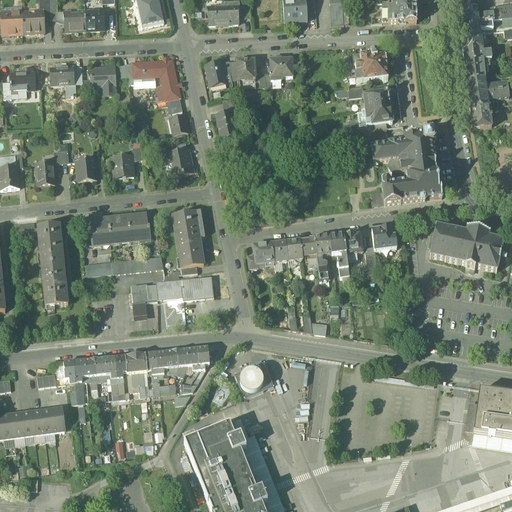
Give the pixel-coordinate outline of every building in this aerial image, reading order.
[(49,1),(49,2),(50,20),(50,23),(57,22),(57,15),(58,15),(57,0),(49,1)] [(157,0),(145,0),(135,2),(142,31),(163,27),(157,0)] [(295,24),(295,25),(307,25),(306,16),(305,3),(305,0),(297,0),(297,2),(283,3),(284,25),(295,24)] [(43,20),(50,20),(49,2),(42,2),(42,5),(39,5),(39,15),(43,15),(43,20)] [(305,3),(306,16),(315,15),(314,6),(314,2),(305,3)] [(207,11),(208,29),(238,27),(238,22),(240,22),(239,10),(239,5),(223,6),(223,10),(207,11)] [(416,5),(415,5),(388,6),(382,6),(382,26),(388,26),(398,26),(398,25),(406,25),(406,26),(416,26),(416,5)] [(493,15),(494,22),(502,21),(511,20),(511,7),(492,9),(492,15),(493,15)] [(239,10),(240,22),(250,21),(249,9),(239,10)] [(459,25),(477,24),(477,17),(476,11),(458,13),(459,25)] [(102,13),(85,14),(86,34),(103,33),(102,13)] [(64,35),(86,34),(85,14),(78,14),(79,17),(71,18),(71,15),(58,15),(57,15),(57,22),(64,22),(64,35)] [(16,38),(23,38),(22,16),(22,15),(14,15),(15,18),(9,18),(7,20),(4,17),(0,17),(0,25),(1,26),(1,36),(2,39),(9,38),(9,39),(16,38)] [(39,15),(22,16),(23,38),(44,37),(43,20),(43,15),(39,15)] [(492,15),(477,17),(477,24),(492,22),(494,22),(493,15),(492,15)] [(511,20),(502,21),(503,30),(511,28),(511,20)] [(492,22),(477,24),(478,31),(492,29),(492,22)] [(479,36),(478,31),(477,24),(459,25),(461,38),(479,36)] [(511,32),(503,34),(504,43),(511,42),(511,32)] [(482,36),(479,36),(461,38),(463,55),(464,66),(488,63),(491,63),(490,55),(482,56),(481,46),(483,46),(482,36)] [(355,75),(356,87),(388,83),(387,80),(389,79),(390,79),(389,74),(388,73),(386,73),(386,70),(385,61),(385,60),(376,61),(371,62),(371,58),(360,59),(360,58),(352,59),(354,68),(355,68),(355,75)] [(270,78),(271,85),(281,84),(281,81),(292,81),(292,62),(281,63),(281,62),(269,63),(270,78)] [(237,84),(239,84),(255,83),(255,79),(254,63),(236,64),(236,65),(237,80),(237,84)] [(464,66),(466,85),(485,83),(484,78),(487,78),(486,71),(489,71),(488,63),(464,66)] [(224,78),(230,76),(228,65),(228,64),(222,66),(221,66),(224,78)] [(133,81),(134,81),(160,80),(160,81),(163,92),(157,93),(159,105),(165,104),(166,104),(179,101),(180,101),(172,65),(132,67),(133,67),(133,81)] [(207,78),(209,88),(226,85),(224,78),(221,66),(221,65),(206,68),(208,78),(207,78)] [(236,65),(228,65),(230,76),(231,80),(237,80),(236,65)] [(124,67),(128,87),(134,87),(134,81),(133,81),(133,67),(132,67),(124,67)] [(103,87),(103,100),(114,99),(114,88),(116,88),(114,68),(105,68),(105,72),(91,73),(91,77),(90,77),(90,84),(90,88),(91,88),(103,87)] [(49,71),(50,89),(74,88),(74,82),(73,71),(73,70),(49,71)] [(73,71),(74,82),(82,82),(81,70),(73,71)] [(11,91),(11,94),(35,93),(34,76),(31,76),(31,72),(22,73),(22,76),(10,77),(11,82),(10,82),(10,85),(10,88),(10,91),(11,91)] [(256,91),(267,91),(265,78),(255,79),(255,83),(256,91)] [(155,81),(160,81),(160,80),(134,81),(134,87),(135,90),(154,89),(155,86),(155,81)] [(256,91),(255,83),(239,84),(239,92),(256,91)] [(468,99),(487,96),(486,89),(485,83),(466,85),(468,99)] [(82,87),(83,96),(92,96),(91,88),(90,88),(90,84),(82,84),(82,87)] [(10,85),(2,86),(3,103),(11,102),(11,94),(11,91),(10,91),(10,88),(10,85)] [(507,86),(486,89),(487,96),(508,94),(507,86)] [(348,92),(349,101),(362,100),(361,91),(348,92)] [(336,103),(349,101),(348,92),(335,93),(336,103)] [(360,105),(361,114),(390,110),(389,99),(390,97),(389,95),(388,93),(385,94),(384,95),(363,98),(364,105),(360,105)] [(508,94),(487,96),(488,104),(509,101),(508,94)] [(488,110),(488,104),(487,96),(468,99),(470,113),(488,110)] [(167,110),(168,110),(181,109),(179,101),(166,104),(167,110)] [(224,103),(225,111),(236,108),(235,102),(224,103)] [(182,115),(181,109),(168,110),(169,117),(182,115)] [(392,121),(390,110),(361,114),(362,122),(365,122),(366,129),(372,128),(386,126),(388,126),(390,127),(392,126),(393,125),(393,122),(392,121)] [(490,110),(488,110),(470,113),(473,133),(491,130),(490,120),(491,120),(490,110)] [(216,118),(221,142),(236,139),(231,114),(216,118)] [(170,122),(173,139),(187,137),(183,119),(170,122)] [(363,135),(365,150),(374,149),(373,143),(388,141),(386,132),(373,134),(363,135)] [(390,175),(393,178),(398,177),(399,186),(392,187),(392,184),(389,184),(387,182),(383,183),(381,185),(383,195),(384,207),(384,208),(401,206),(441,201),(438,171),(435,171),(434,163),(432,146),(434,146),(432,136),(404,140),(405,146),(388,148),(389,149),(372,151),(373,167),(374,168),(376,169),(378,168),(379,167),(378,165),(390,164),(388,167),(388,171),(390,175)] [(171,148),(173,156),(186,153),(185,147),(171,148)] [(131,159),(131,164),(132,164),(142,163),(140,152),(130,153),(131,159)] [(167,170),(169,181),(181,178),(181,179),(194,176),(194,175),(193,175),(189,153),(190,153),(189,152),(186,153),(173,156),(164,158),(164,159),(168,158),(171,169),(167,170)] [(16,170),(16,172),(23,171),(21,157),(14,158),(15,170),(16,170)] [(112,168),(113,182),(133,180),(132,164),(131,164),(131,159),(115,160),(116,168),(112,168)] [(12,160),(0,161),(0,171),(13,170),(12,160)] [(75,165),(78,186),(96,184),(94,161),(84,162),(84,164),(75,165)] [(36,181),(37,190),(55,188),(53,165),(35,167),(35,168),(36,167),(37,181),(36,181)] [(0,186),(1,193),(19,192),(18,180),(17,180),(16,172),(16,170),(15,170),(13,170),(0,171),(0,186)] [(370,197),(372,209),(384,207),(383,195),(370,197)] [(172,218),(181,272),(196,270),(203,268),(198,241),(204,240),(200,214),(172,218)] [(149,230),(155,230),(152,215),(145,216),(146,217),(145,217),(146,220),(147,220),(148,230),(149,230)] [(89,223),(91,249),(102,248),(102,246),(110,245),(110,247),(121,246),(121,244),(129,243),(129,245),(140,244),(140,243),(150,242),(150,243),(149,230),(148,230),(147,220),(146,220),(99,225),(99,222),(89,223)] [(15,229),(16,241),(35,239),(34,227),(15,229)] [(44,301),(45,311),(68,308),(65,283),(59,229),(37,231),(45,301),(44,301)] [(374,250),(374,254),(397,252),(395,239),(391,240),(390,231),(372,234),(374,250)] [(502,258),(500,258),(501,256),(500,256),(503,245),(488,242),(489,237),(482,236),(474,234),(467,232),(466,237),(451,233),(451,234),(436,231),(429,260),(444,263),(444,264),(466,268),(465,271),(467,271),(466,275),(472,276),(473,272),(474,273),(475,270),(496,275),(499,264),(500,262),(501,262),(501,263),(505,264),(506,259),(502,258)] [(356,236),(343,238),(345,257),(362,255),(361,250),(365,249),(365,242),(360,243),(360,239),(360,238),(360,237),(359,235),(357,235),(356,236)] [(349,280),(345,257),(343,238),(343,237),(338,238),(329,239),(331,259),(338,258),(341,259),(341,261),(337,262),(340,281),(349,280)] [(324,260),(331,259),(329,239),(319,241),(319,240),(314,241),(317,261),(320,284),(328,283),(326,266),(325,265),(322,265),(322,261),(324,260)] [(307,262),(317,261),(314,241),(300,243),(302,259),(307,259),(307,262)] [(302,264),(302,259),(300,243),(286,245),(288,264),(294,263),(294,265),(296,267),(298,268),(300,267),(302,266),(302,264)] [(281,265),(288,264),(286,245),(271,247),(274,266),(281,265)] [(274,266),(271,247),(253,249),(254,259),(256,271),(265,269),(265,267),(274,266)] [(365,255),(366,265),(375,264),(375,262),(376,262),(374,254),(374,250),(366,251),(367,255),(365,255)] [(247,260),(249,271),(256,271),(254,259),(247,260)] [(161,260),(111,265),(112,277),(163,272),(161,260)] [(103,278),(112,277),(111,265),(101,266),(103,278)] [(282,274),(281,265),(274,266),(275,275),(282,274)] [(86,280),(103,278),(101,266),(85,268),(86,280)] [(181,272),(182,278),(197,277),(196,270),(181,272)] [(156,289),(147,290),(147,287),(131,289),(132,297),(133,308),(145,306),(157,305),(157,303),(158,303),(173,302),(183,301),(183,304),(196,303),(213,301),(211,281),(194,283),(193,277),(171,279),(171,285),(156,287),(156,289)] [(110,325),(133,322),(131,304),(130,302),(108,304),(110,325)] [(147,323),(145,306),(133,308),(135,325),(147,323)] [(304,336),(312,337),(310,326),(309,320),(302,320),(304,336)] [(326,328),(315,327),(314,337),(325,339),(326,328)] [(207,352),(197,353),(199,373),(205,373),(204,368),(209,368),(207,352)] [(197,353),(186,354),(188,370),(192,369),(193,374),(199,373),(197,353)] [(186,354),(176,355),(178,371),(187,370),(188,370),(186,354)] [(176,355),(166,356),(167,372),(178,371),(176,355)] [(166,356),(156,357),(158,378),(164,377),(163,372),(167,372),(166,356)] [(156,357),(145,358),(147,374),(151,374),(151,378),(158,378),(156,357)] [(145,358),(135,359),(137,377),(143,376),(147,376),(147,374),(145,358)] [(135,359),(125,360),(127,376),(127,378),(131,378),(137,377),(135,359)] [(125,360),(115,361),(117,382),(123,381),(122,377),(127,376),(125,360)] [(115,361),(104,362),(106,379),(110,378),(111,383),(117,382),(115,361)] [(104,362),(94,364),(96,380),(106,379),(104,362)] [(94,364),(84,365),(86,380),(96,380),(94,364)] [(74,366),(76,386),(82,385),(81,381),(86,380),(84,365),(74,366)] [(69,387),(70,387),(76,386),(74,366),(63,367),(64,369),(65,381),(65,382),(69,382),(69,387)] [(273,390),(263,366),(234,379),(244,402),(273,390)] [(57,381),(65,381),(64,369),(56,369),(57,381)] [(187,370),(178,371),(176,378),(183,381),(187,370)] [(168,382),(168,379),(167,372),(163,372),(164,377),(158,378),(158,383),(168,382)] [(139,395),(138,390),(132,391),(131,378),(127,378),(129,396),(139,395)] [(96,380),(86,380),(86,385),(91,385),(91,393),(97,392),(96,386),(96,380)] [(3,384),(0,384),(0,396),(5,395),(11,394),(9,383),(8,383),(3,384)] [(181,387),(181,391),(181,396),(192,395),(197,388),(190,389),(181,387)] [(169,388),(159,389),(160,396),(160,399),(170,398),(169,388)] [(138,390),(139,395),(139,401),(149,400),(148,389),(145,390),(138,390)] [(511,398),(479,394),(477,408),(473,437),(471,451),(511,456),(511,398)] [(174,401),(175,409),(185,408),(190,399),(174,401)] [(323,440),(323,407),(310,407),(310,440),(323,440)] [(464,436),(473,437),(477,408),(468,407),(464,436)] [(194,415),(196,420),(207,416),(205,410),(194,415)] [(62,411),(51,413),(54,437),(65,435),(64,428),(62,416),(62,411)] [(51,413),(41,414),(44,438),(54,437),(51,413)] [(41,414),(31,415),(34,439),(44,438),(41,414)] [(31,415),(21,417),(24,440),(34,439),(31,415)] [(21,417),(11,418),(14,442),(24,440),(21,417)] [(11,418),(1,419),(4,443),(14,442),(11,418)] [(240,424),(229,428),(234,442),(240,439),(245,453),(240,455),(256,495),(261,493),(267,506),(261,508),(262,511),(282,511),(254,440),(248,442),(240,424)] [(262,511),(261,508),(267,506),(261,493),(256,495),(240,455),(245,453),(240,439),(234,442),(229,428),(207,436),(184,446),(209,511),(262,511)] [(184,446),(207,436),(205,431),(182,440),(184,446)] [(155,446),(162,445),(161,435),(154,435),(155,446)] [(44,438),(45,446),(55,445),(54,437),(44,438)] [(34,439),(35,447),(45,446),(44,438),(34,439)] [(24,440),(25,448),(35,447),(34,439),(24,440)] [(14,442),(15,450),(25,449),(25,448),(24,440),(14,442)] [(15,450),(14,442),(4,443),(5,452),(15,450)] [(118,462),(124,461),(122,445),(115,445),(116,454),(118,454),(118,462)] [(20,483),(28,481),(27,469),(18,471),(20,483)] [(511,489),(446,511),(503,511),(511,509),(511,489)]
